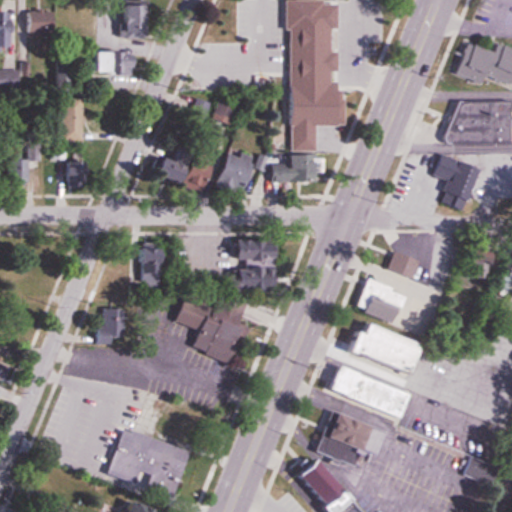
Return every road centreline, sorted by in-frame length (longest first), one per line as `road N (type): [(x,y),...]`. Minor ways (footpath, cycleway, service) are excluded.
road 1 (secondary): [(438,0),(227,511)]
road 2 (residential): [(511,223),(0,215)]
road 3 (residential): [(0,471),(192,0)]
